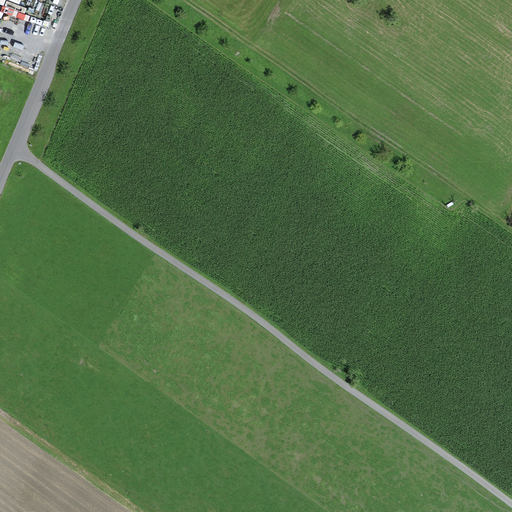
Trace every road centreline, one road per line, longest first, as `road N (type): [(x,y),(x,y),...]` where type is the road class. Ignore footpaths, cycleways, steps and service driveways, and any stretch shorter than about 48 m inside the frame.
road 1 (track): [(511,504),(14,147)]
road 2 (track): [(511,227),(187,0)]
road 3 (unclassified): [(0,183),(75,0)]
